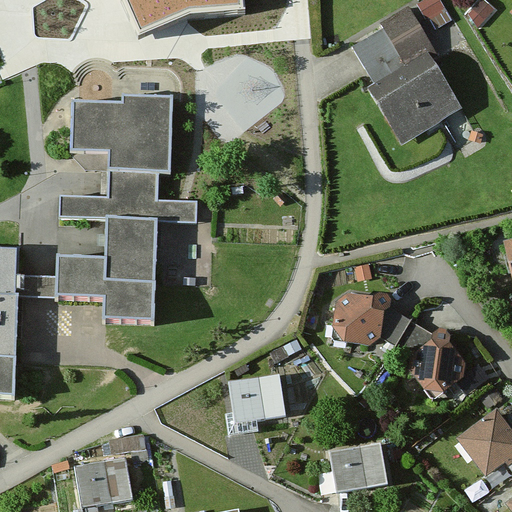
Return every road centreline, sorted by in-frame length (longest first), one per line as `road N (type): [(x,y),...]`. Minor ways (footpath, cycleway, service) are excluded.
road 1 (residential): [(297,0),(313,225),(289,307),(259,338),(124,411)]
road 2 (residential): [(291,507),(124,411)]
road 3 (residential): [(124,411),(0,476)]
road 4 (residential): [(511,369),(439,273)]
